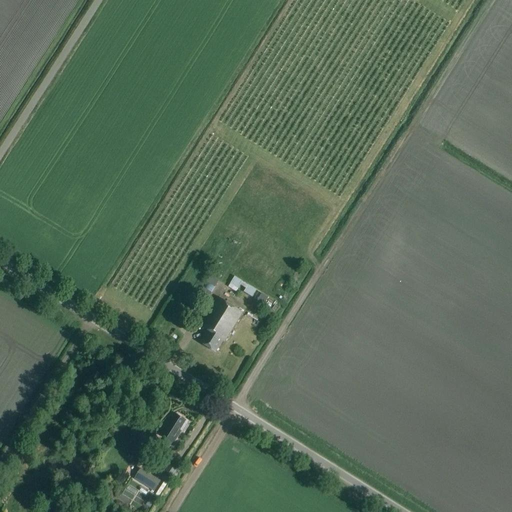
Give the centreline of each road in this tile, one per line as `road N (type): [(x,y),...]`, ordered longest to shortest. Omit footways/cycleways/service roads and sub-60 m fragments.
road 1 (unclassified): [(236,408),(0,261)]
road 2 (unclassified): [(236,408),(401,511)]
road 3 (unclassified): [(0,154),(98,0)]
road 4 (track): [(236,408),(171,511)]
